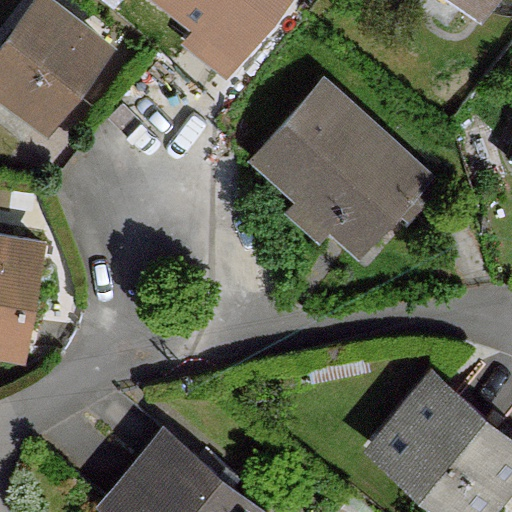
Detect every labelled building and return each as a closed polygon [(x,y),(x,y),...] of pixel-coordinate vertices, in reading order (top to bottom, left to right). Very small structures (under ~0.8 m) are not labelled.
[(109,37),(59,0),(32,0),(0,43),(0,80),(49,117),(109,37)] [(276,0),(173,0),(201,21),(190,35),(227,64),(276,0)] [(430,169),(326,76),(257,152),(303,193),(293,205),(320,229),(332,215),(364,243),(430,169)] [(42,237),(0,229),(0,341),(23,346),(42,237)] [(511,430),(437,368),(377,441),(462,511),(483,511),(511,478),(511,430)] [(269,511),(168,428),(109,498),(126,511),(269,511)]
